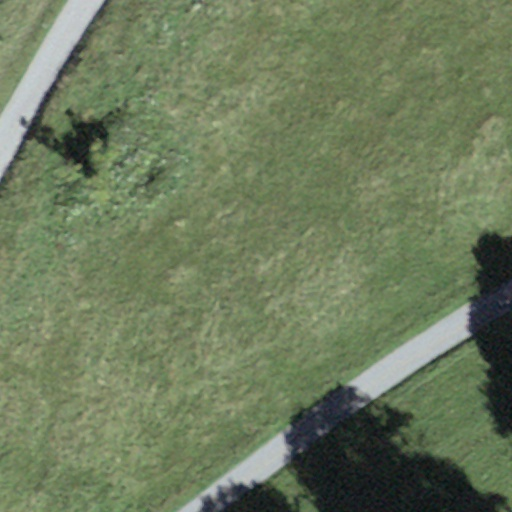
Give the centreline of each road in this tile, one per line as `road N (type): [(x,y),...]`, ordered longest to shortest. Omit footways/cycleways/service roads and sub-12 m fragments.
road 1 (unclassified): [(193,511),(376,375),(511,290)]
road 2 (tertiary): [(0,142),(79,0)]
